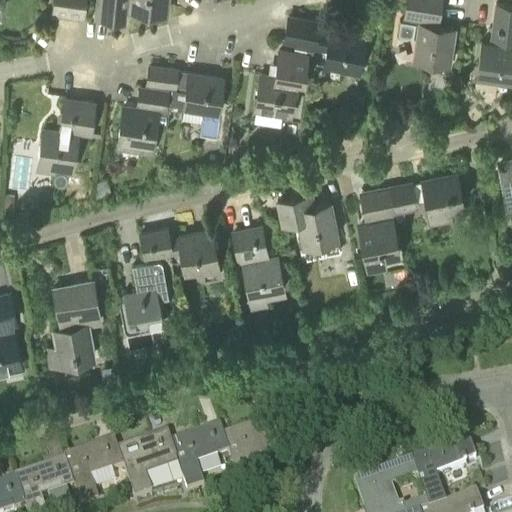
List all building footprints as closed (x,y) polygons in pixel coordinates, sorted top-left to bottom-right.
[(54,0),(53,13),(83,15),(83,0),(54,0)] [(98,0),(97,17),(124,20),(125,4),(132,4),(131,9),(165,12),(166,0),(98,0)] [(437,25),(440,0),(407,0),(405,14),(420,17),(414,57),(449,61),(454,27),(437,25)] [(511,4),(497,2),(492,41),(482,40),(477,79),(497,82),(498,76),(511,78),(511,77),(511,4)] [(289,15),(285,40),(327,47),(324,64),(358,70),(364,36),(317,28),(319,20),(289,15)] [(399,20),(397,35),(412,38),(415,22),(399,20)] [(279,49),(276,74),(261,72),(256,106),(290,111),(294,81),(302,82),(307,53),(279,49)] [(184,106),(218,111),(223,77),(177,70),(177,69),(149,65),(147,81),(187,87),(184,106)] [(118,140),(152,145),(155,125),(166,127),(168,107),(166,106),(168,91),(140,87),(136,109),(123,106),(118,140)] [(90,130),(94,103),(64,98),(60,130),(43,128),(38,161),(72,167),(78,128),(90,130)] [(511,160),(498,164),(507,211),(511,209),(511,160)] [(419,179),(428,225),(450,220),(448,210),(462,208),(455,172),(419,179)] [(390,186),(395,208),(398,219),(403,218),(400,206),(415,203),(414,197),(411,182),(390,186)] [(391,208),(395,208),(390,186),(361,192),(368,223),(359,225),(368,268),(386,264),(384,255),(399,251),(391,208)] [(13,210),(15,192),(5,191),(3,209),(13,210)] [(303,241),(306,257),(339,250),(336,235),(337,234),(330,201),(310,205),(308,193),(278,200),(282,220),(298,217),(304,241),(303,241)] [(243,261),(250,296),(284,289),(277,255),(268,257),(261,226),(242,230),(248,260),(243,261)] [(185,268),(200,265),(203,277),(221,273),(212,228),(169,236),(167,227),(141,232),(145,254),(180,247),(185,268)] [(298,263),(295,247),(287,249),(290,264),(298,263)] [(169,293),(163,264),(162,262),(161,261),(160,260),(158,260),(132,265),(137,288),(123,291),(125,300),(119,301),(118,301),(120,313),(123,329),(124,330),(125,331),(126,332),(128,332),(160,326),(161,325),(162,325),(162,324),(163,323),(163,321),(161,312),(162,312),(159,295),(169,293)] [(88,322),(101,319),(93,279),(54,286),(62,326),(54,327),(57,344),(47,346),(51,363),(94,354),(88,322)] [(11,320),(16,319),(10,293),(0,295),(0,370),(21,365),(11,320)] [(37,336),(40,331),(36,326),(30,327),(28,332),(32,337),(37,336)] [(271,418),(223,434),(222,434),(228,453),(226,453),(237,485),(255,479),(249,459),(270,452),(269,449),(280,446),(271,418)] [(220,425),(170,441),(178,464),(176,465),(185,492),(187,492),(203,486),(196,465),(216,457),(226,453),(228,453),(222,434),(223,434),(220,425)] [(167,432),(117,448),(123,466),(122,467),(133,499),(151,493),(145,475),(176,465),(178,464),(170,441),(167,432)] [(63,456),(64,459),(74,486),(75,486),(81,506),(97,500),(89,478),(122,467),(123,466),(117,448),(114,439),(63,456)] [(468,439),(411,459),(428,509),(445,503),(445,502),(435,474),(475,460),(468,439)] [(280,446),(269,449),(272,457),(283,454),(280,446)] [(64,459),(15,475),(26,511),(45,511),(40,498),(72,487),(79,506),(81,506),(75,486),(74,486),(64,459)] [(353,480),(364,511),(418,511),(428,509),(411,459),(353,480)] [(0,483),(0,511),(6,511),(23,506),(25,511),(26,511),(15,475),(14,476),(15,479),(0,483)] [(445,503),(428,509),(418,511),(482,511),(475,491),(445,502),(445,503)]
